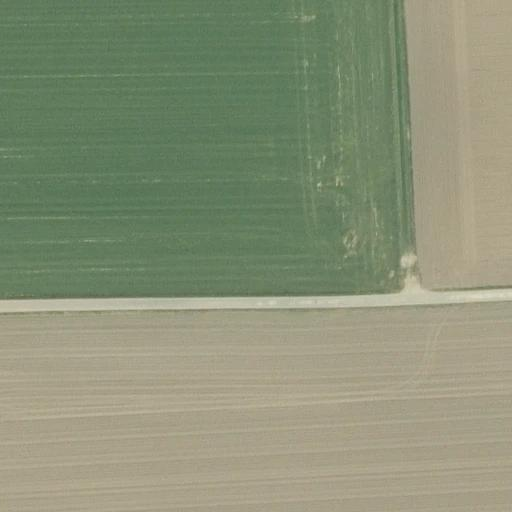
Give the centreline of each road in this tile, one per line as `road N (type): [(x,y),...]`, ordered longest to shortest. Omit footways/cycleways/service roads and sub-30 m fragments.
road 1 (unclassified): [(0,311),(511,299)]
road 2 (track): [(398,0),(423,304)]
